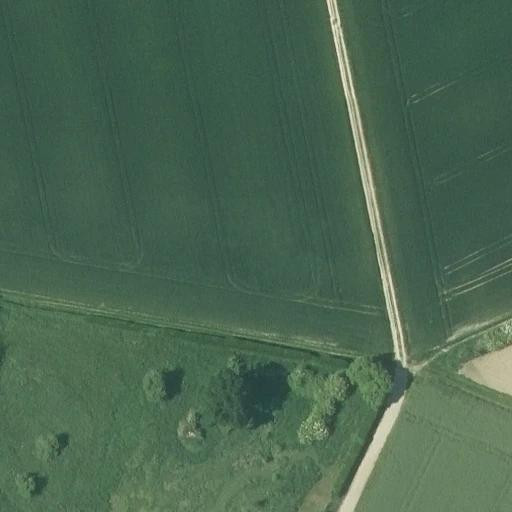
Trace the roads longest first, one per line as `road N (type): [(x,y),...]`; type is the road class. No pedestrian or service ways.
road 1 (track): [(331,0),(405,376)]
road 2 (track): [(405,376),(347,511)]
road 3 (track): [(511,315),(405,376)]
